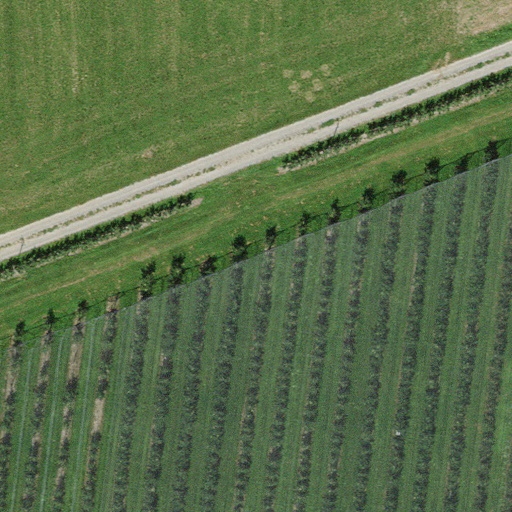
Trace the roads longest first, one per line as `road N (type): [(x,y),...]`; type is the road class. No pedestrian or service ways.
road 1 (track): [(0,251),(511,53)]
road 2 (track): [(0,310),(511,113)]
